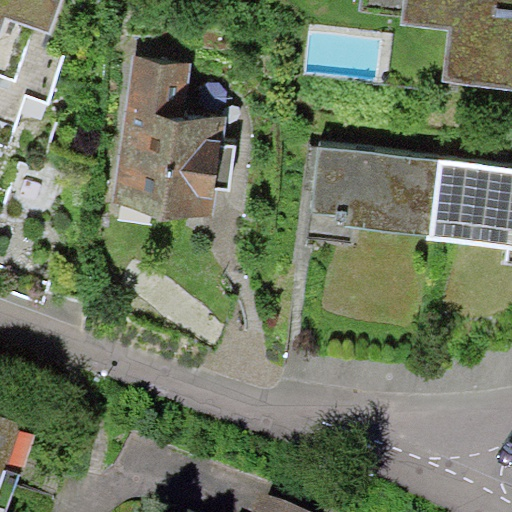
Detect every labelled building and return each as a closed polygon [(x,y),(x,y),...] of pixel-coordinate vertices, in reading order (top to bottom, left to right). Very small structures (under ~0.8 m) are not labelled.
[(56,0),(0,0),(0,263),(43,279),(63,223),(43,216),(62,165),(38,156),(55,109),(40,104),(57,56),(39,49),(56,0)] [(466,18),(460,63),(511,68),(511,0),(414,0),(413,11),(466,18)] [(142,56),(127,186),(218,196),(221,176),(238,178),(242,137),(226,135),(228,113),(184,108),(189,62),(142,56)] [(441,151),(322,136),(315,197),(344,201),(342,213),(433,224),(441,151)] [(511,159),(441,151),(433,224),(511,233),(511,159)] [(0,396),(0,511),(1,511),(36,409),(0,396)]
